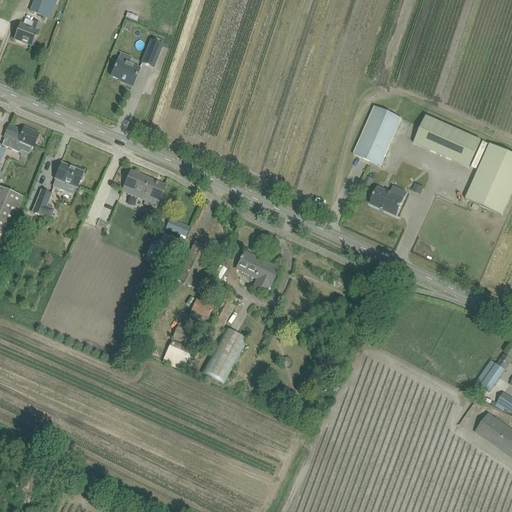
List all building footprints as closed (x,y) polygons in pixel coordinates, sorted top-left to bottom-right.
[(33,0),(29,12),(45,18),(46,15),(50,16),(56,0),(33,0)] [(20,25),(18,30),(14,40),(33,47),(39,32),(41,25),(35,23),(32,29),(20,25)] [(163,45),(151,40),(141,64),(153,69),(163,45)] [(140,70),(118,60),(113,71),(112,70),(111,74),(112,75),(111,77),(125,82),(125,84),(132,87),(140,70)] [(402,119),(375,107),(353,155),(380,167),(402,119)] [(426,116),(414,145),(469,169),(481,141),(426,116)] [(22,133),(9,127),(5,135),(6,136),(3,145),(20,152),(21,149),(29,152),(31,146),(33,147),(39,134),(24,128),(22,133)] [(511,193),(511,154),(490,145),(466,200),(502,216),(511,193)] [(83,173),(61,164),(54,187),(66,192),(69,185),(77,188),(80,182),(82,181),(83,177),(83,173)] [(159,201),(161,196),(165,186),(131,172),(122,192),(142,199),(143,195),(159,201)] [(366,176),(362,184),(369,188),(373,180),(366,176)] [(419,194),(422,188),(416,185),(413,191),(419,194)] [(0,242),(3,244),(23,198),(0,188),(0,242)] [(377,188),(370,204),(396,216),(403,200),(377,188)] [(42,217),(42,216),(50,219),(54,211),(46,208),(51,195),(42,191),(33,213),(42,217)] [(379,221),(372,218),(362,214),(356,228),(401,247),(408,233),(393,227),(396,220),(382,214),(379,221)] [(190,229),(170,220),(166,229),(186,238),(190,229)] [(165,247),(166,243),(169,236),(160,233),(156,243),(165,247)] [(203,263),(205,258),(210,249),(195,242),(177,281),(200,292),(212,268),(203,263)] [(151,244),(148,256),(158,258),(161,247),(151,244)] [(170,244),(169,245),(168,249),(179,253),(181,249),(170,244)] [(271,286),(274,279),(279,270),(244,253),(236,270),(257,280),(254,288),(266,294),(270,286),(271,286)] [(206,322),(213,308),(196,300),(190,315),(206,322)] [(227,302),(210,333),(219,337),(235,306),(227,302)] [(178,325),(172,338),(189,345),(194,332),(178,325)] [(228,330),(205,371),(223,382),(247,341),(228,330)] [(171,341),(166,353),(185,361),(190,349),(171,341)] [(477,382),(476,383),(483,388),(489,393),(496,383),(505,372),(511,360),(504,355),(498,363),(497,365),(491,361),(477,382)] [(511,399),(503,394),(495,407),(502,411),(504,408),(511,413),(511,399)] [(476,433),(511,456),(511,457),(511,431),(488,415),(476,433)]
